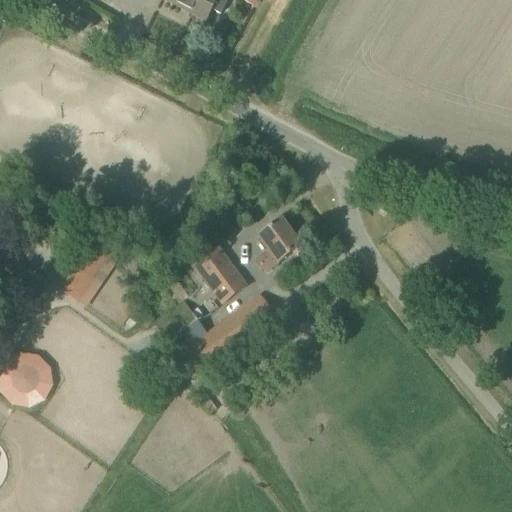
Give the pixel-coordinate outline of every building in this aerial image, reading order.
[(161,0),(162,0),(206,23),(212,12),(221,16),(228,3),(222,0),(161,0)] [(301,249),(282,222),(259,239),(269,252),(256,261),(266,274),(301,249)] [(54,289),(85,310),(125,250),(94,229),(54,289)] [(193,268),(221,307),(246,289),(218,251),(193,268)] [(0,252),(0,282),(39,308),(53,286),(0,252)] [(258,302),(179,360),(192,378),(272,320),(258,302)] [(169,347),(199,325),(183,303),(153,324),(169,347)] [(27,371),(31,375),(23,384),(37,397),(56,376),(38,359),(27,371)]
